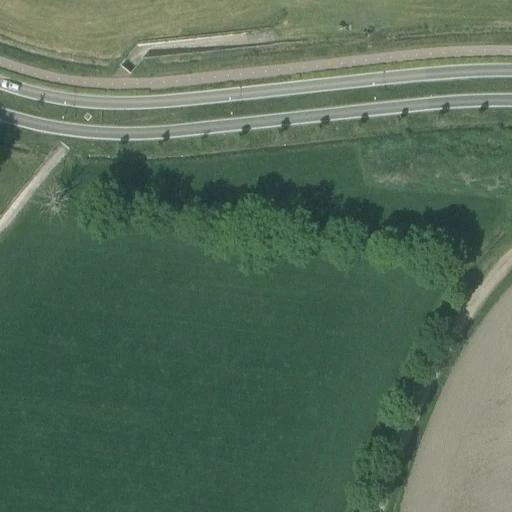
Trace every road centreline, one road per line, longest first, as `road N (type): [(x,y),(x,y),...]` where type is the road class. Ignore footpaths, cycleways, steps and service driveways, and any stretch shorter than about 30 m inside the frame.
road 1 (track): [(0,256),(71,203),(106,201),(446,249),(493,270)]
road 2 (secondary): [(0,115),(130,134),(511,101)]
road 3 (secondary): [(511,71),(133,103),(0,84)]
road 4 (track): [(0,224),(140,51),(272,36)]
road 5 (track): [(511,251),(434,363),(372,511)]
